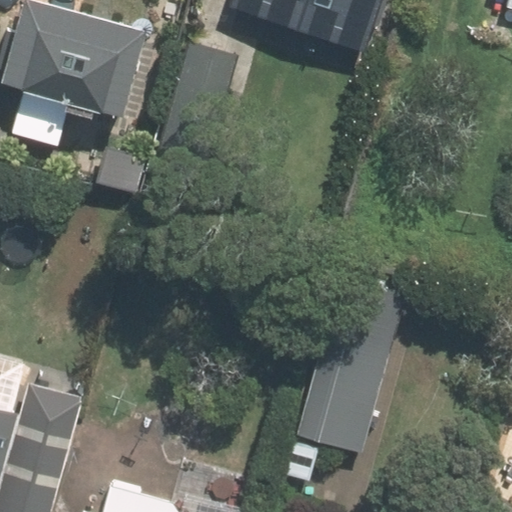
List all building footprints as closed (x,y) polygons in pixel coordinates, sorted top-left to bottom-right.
[(49,0),(33,0),(12,78),(129,110),(152,29),(49,0)] [(270,17),(206,0),(200,0),(158,161),(226,180),(270,17)] [(258,0),(367,36),(379,0),(258,0)] [(342,289),(301,433),(366,452),(406,307),(342,289)] [(0,496),(39,507),(64,408),(0,392),(0,496)] [(511,511),(511,445),(481,498),(506,511),(511,511)] [(250,511),(252,509),(197,495),(193,506),(122,487),(116,511),(92,511),(250,511)]
